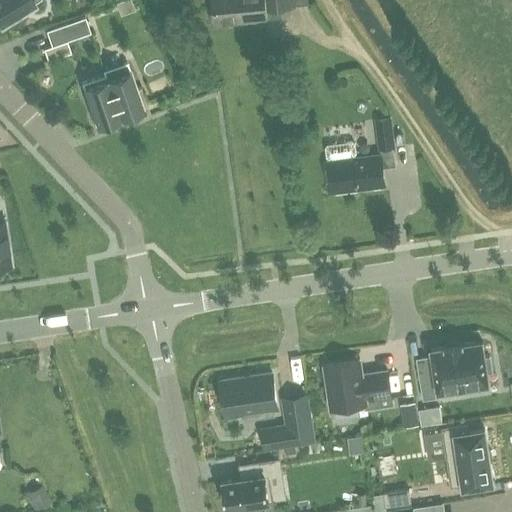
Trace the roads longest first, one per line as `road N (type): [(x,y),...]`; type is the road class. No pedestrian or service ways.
road 1 (tertiary): [(152,311),(511,256)]
road 2 (residential): [(0,84),(131,233),(152,311)]
road 3 (residential): [(197,511),(152,311)]
road 4 (tertiary): [(0,334),(152,311)]
